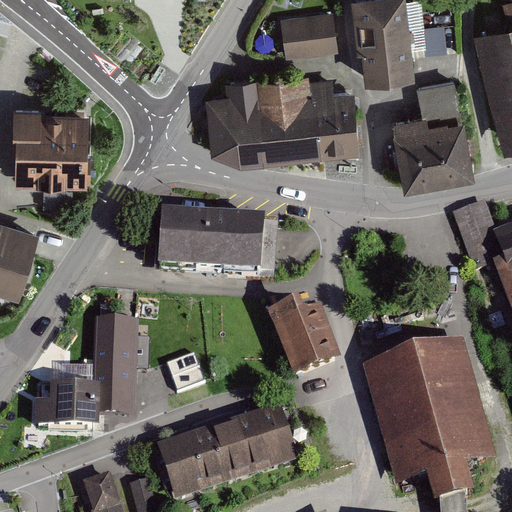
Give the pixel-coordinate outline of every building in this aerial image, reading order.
[(424,0),(386,0),(362,2),(368,78),(431,73),(424,0)] [(283,17),(286,60),(347,56),(345,14),(283,17)] [(131,38),(140,37),(138,17),(123,19),(125,35),(130,34),(131,38)] [(511,24),(476,34),(506,151),(511,149),(511,24)] [(218,167),(363,149),(355,92),(309,97),(306,75),(232,84),(235,106),(211,109),(218,167)] [(470,80),(426,87),(430,115),(409,118),(421,191),(486,180),(470,80)] [(16,120),(16,192),(91,192),(90,120),(16,120)] [(452,213),(472,269),(491,262),(503,258),(493,229),(483,202),(452,213)] [(160,269),(276,275),(280,216),(164,209),(160,269)] [(491,262),(511,321),(511,221),(493,229),(503,258),(491,262)] [(0,301),(20,308),(40,242),(0,230),(0,301)] [(289,297),(266,305),(290,375),(335,359),(313,298),(292,305),(289,297)] [(99,425),(100,414),(136,416),(140,319),(97,317),(94,381),(52,380),(51,399),(38,398),(37,422),(99,425)] [(466,487),(460,461),(490,453),(459,340),(358,367),(390,481),(420,473),(427,497),(466,487)] [(174,489),(177,498),(298,458),(296,451),(308,447),(294,405),(282,409),(280,404),(159,445),(162,455),(156,458),(167,491),(174,489)] [(124,511),(112,473),(85,481),(94,511),(124,511)] [(130,484),(138,511),(159,511),(150,478),(130,484)]
